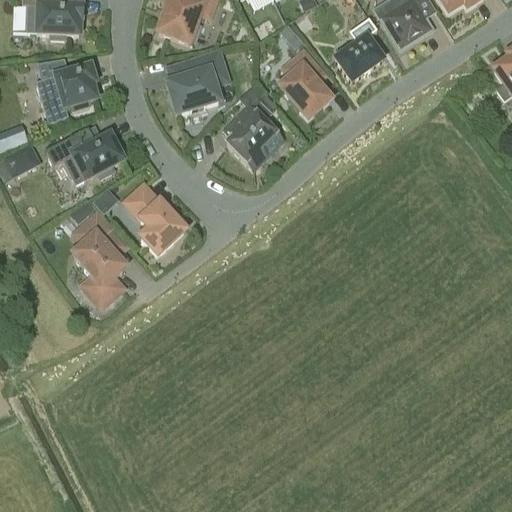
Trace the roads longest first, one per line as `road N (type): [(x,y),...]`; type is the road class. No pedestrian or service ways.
road 1 (residential): [(227,214),(253,212),(374,112),(511,19)]
road 2 (residential): [(119,0),(117,36),(134,111),(157,156),(206,205),(227,214)]
road 3 (residential): [(227,214),(226,237),(142,299)]
